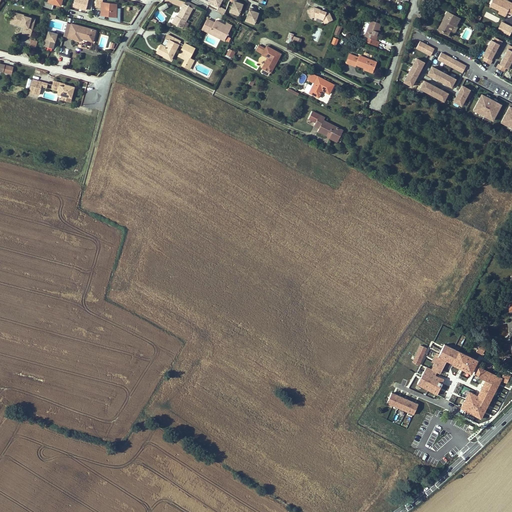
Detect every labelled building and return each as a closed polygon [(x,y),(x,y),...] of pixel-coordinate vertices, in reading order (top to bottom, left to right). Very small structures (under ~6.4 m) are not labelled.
[(45,1),(43,6),(52,9),(54,4),(60,5),(61,0),(48,0),(48,2),(45,1)] [(116,14),(120,14),(120,8),(116,8),(117,4),(102,2),(102,0),(96,0),(95,10),(101,10),(101,18),(104,19),(105,15),(109,16),(108,20),(112,21),(112,20),(116,21),(116,17),(116,14)] [(184,4),(193,8),(194,9),(196,6),(186,0),(184,4)] [(219,6),(222,0),(206,0),(206,1),(218,6),(216,10),(224,14),(226,9),(219,6)] [(238,1),(235,0),(233,0),(229,12),(234,14),(234,11),(239,13),(243,4),(241,3),(238,2),(238,1)] [(511,14),(511,13),(511,3),(511,5),(502,1),(500,0),(492,0),(489,6),(499,11),(506,14),(507,12),(511,14)] [(166,2),(158,6),(160,10),(168,5),(166,2)] [(186,22),(193,8),(184,4),(184,3),(179,14),(181,15),(180,17),(177,16),(176,16),(174,20),(176,21),(174,24),(182,28),(182,27),(186,22)] [(332,20),(329,13),(320,10),(320,11),(318,10),(318,9),(314,7),(307,10),(311,18),(314,16),(323,20),(325,23),(332,20)] [(254,10),(250,8),(245,21),(249,22),(250,20),(255,22),(258,13),(256,12),(253,11),(254,10)] [(14,12),(11,20),(25,24),(23,34),(27,35),(29,28),(32,29),(35,19),(24,16),(24,15),(14,12)] [(460,18),(447,12),(443,19),(444,20),(438,29),(448,34),(450,30),(453,25),(455,26),(460,18)] [(220,35),(219,38),(224,40),(232,26),(226,23),(225,25),(220,22),(219,25),(214,23),(207,19),(202,29),(210,33),(211,31),(220,35)] [(376,36),(381,24),(371,20),(365,36),(376,40),(377,36),(376,36)] [(502,22),(497,32),(500,33),(505,24),(502,22)] [(63,36),(68,37),(72,24),(67,23),(63,36)] [(93,41),(96,30),(72,24),(68,37),(80,40),(80,38),(93,41)] [(500,33),(509,37),(511,30),(511,27),(505,24),(500,33)] [(315,26),(310,39),(317,42),(322,29),(315,26)] [(44,45),(53,48),(57,34),(48,31),(44,45)] [(167,57),(171,60),(180,41),(167,34),(165,38),(169,40),(166,47),(161,44),(158,50),(168,55),(167,57)] [(487,48),(495,52),(499,44),(500,45),(502,41),(495,37),(493,41),(491,40),(487,48)] [(36,47),(38,40),(31,38),(29,46),(36,47)] [(194,48),(185,43),(182,48),(192,53),(194,48)] [(264,48),(259,45),(255,50),(262,54),(265,49),(264,49),(264,48)] [(265,49),(262,54),(268,58),(262,68),(265,69),(270,72),(270,73),(275,64),(274,63),(274,61),(276,62),(281,54),(267,46),(265,49)] [(190,58),(192,53),(182,48),(180,53),(189,58),(190,58)] [(491,60),(494,54),(495,52),(487,48),(483,56),(485,57),(483,60),(490,64),(492,60),(491,60)] [(187,63),(189,58),(180,53),(178,56),(185,59),(182,65),(185,67),(187,63)] [(365,68),(373,71),(376,62),(359,56),(359,57),(350,54),(346,63),(355,66),(356,65),(365,68)] [(504,57),(503,59),(500,64),(499,64),(497,67),(504,71),(506,68),(507,69),(511,61),(504,57)] [(424,62),(416,58),(404,82),(412,86),(424,62)] [(432,66),(428,74),(451,87),(455,79),(432,66)] [(329,94),(334,85),(312,73),(308,80),(314,83),(309,93),(318,97),(321,92),(319,91),(320,89),(322,90),(329,94)] [(259,85),(260,81),(252,77),(249,84),(253,86),(254,83),(259,85)] [(48,83),(33,79),(29,92),(39,95),(42,84),(47,85),(48,83)] [(60,82),(54,81),(51,89),(58,91),(60,82)] [(444,101),(448,93),(424,81),(420,88),(444,101)] [(70,85),(60,82),(58,91),(57,94),(62,95),(65,96),(64,100),(70,102),(74,89),(69,88),(70,85)] [(454,101),(461,106),(470,90),(462,86),(454,101)] [(473,110),(493,120),(501,105),(482,94),(473,110)] [(511,107),(509,106),(501,122),(511,127),(511,107)] [(323,120),(325,118),(312,111),(308,119),(316,122),(314,125),(319,128),(318,131),(328,136),(329,135),(336,138),(338,134),(340,135),(342,130),(323,120)] [(502,313),(511,311),(511,280),(511,281),(511,285),(511,289),(506,292),(507,300),(501,301),(502,313)] [(480,343),(476,352),(482,354),(486,346),(480,343)] [(511,348),(511,352),(511,343),(507,344),(503,344),(504,349),(511,348)] [(440,357),(446,360),(453,364),(459,351),(444,344),(439,354),(436,353),(432,361),(434,363),(433,366),(428,364),(417,383),(437,395),(444,379),(435,375),(437,372),(440,373),(443,366),(437,363),(440,357)] [(426,347),(420,345),(413,362),(418,365),(426,347)] [(453,364),(471,373),(477,360),(459,351),(453,364)] [(437,363),(443,366),(446,360),(440,357),(437,363)] [(481,419),(500,380),(506,383),(510,376),(504,373),(501,378),(478,366),(474,374),(485,380),(478,396),(475,395),(466,411),(481,419)] [(416,409),(418,404),(391,392),(382,414),(409,425),(413,415),(416,409)] [(466,411),(475,395),(469,392),(461,408),(466,411)]
